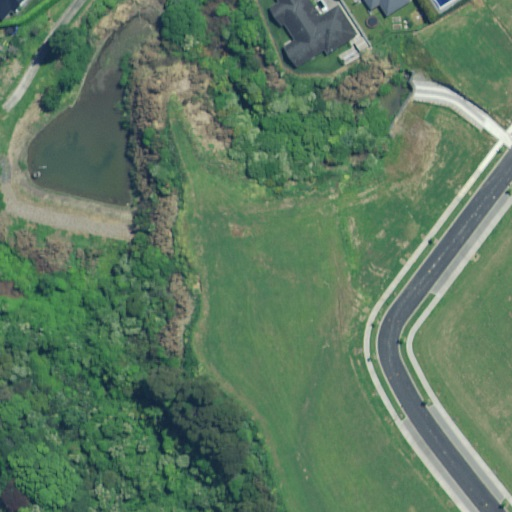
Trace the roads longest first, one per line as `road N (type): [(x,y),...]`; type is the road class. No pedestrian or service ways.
road 1 (residential): [(511,164),(386,341),(432,432),(495,511)]
road 2 (track): [(511,143),(450,95),(408,90)]
